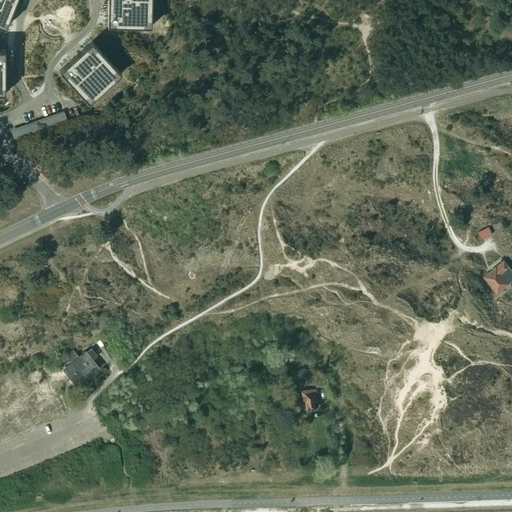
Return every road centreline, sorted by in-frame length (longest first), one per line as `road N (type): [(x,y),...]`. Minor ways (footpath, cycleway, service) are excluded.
road 1 (tertiary): [(63,208),(171,167),(422,100)]
road 2 (track): [(490,250),(467,253),(447,231),(426,111)]
road 3 (residential): [(30,109),(47,102),(49,70),(91,25),(95,0)]
